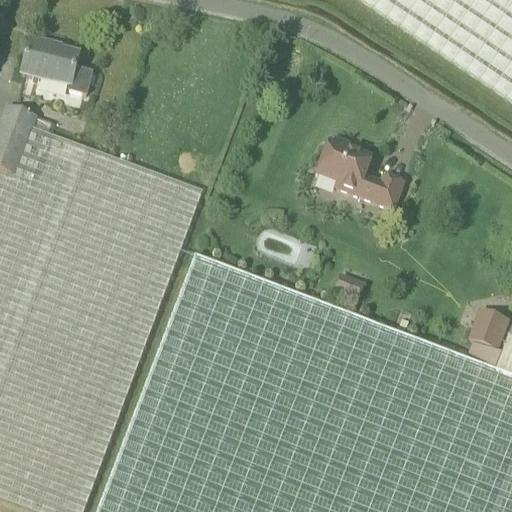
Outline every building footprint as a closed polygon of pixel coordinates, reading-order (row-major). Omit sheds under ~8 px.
[(511,0),(371,0),(511,94),(511,0)] [(92,78),(75,74),(79,58),(48,48),(30,43),(21,79),(69,91),(68,96),(86,100),(92,78)] [(51,126),(36,120),(7,110),(0,129),(0,175),(14,181),(34,129),(49,135),(51,126)] [(14,181),(0,175),(0,502),(26,511),(84,511),(202,196),(48,137),(49,135),(34,129),(14,181)] [(317,179),(318,179),(338,187),(336,192),(393,214),(403,188),(383,180),(381,187),(364,180),(370,163),(347,154),(349,148),(336,143),(333,149),(329,147),(317,179)] [(511,511),(511,382),(495,376),(195,261),(98,511),(511,511)] [(340,279),(331,302),(356,311),(365,288),(340,279)] [(507,325),(480,315),(469,344),(496,355),(507,325)] [(511,330),(501,358),(495,374),(495,376),(511,382),(511,330)] [(495,374),(501,358),(472,347),(466,363),(495,374)]
